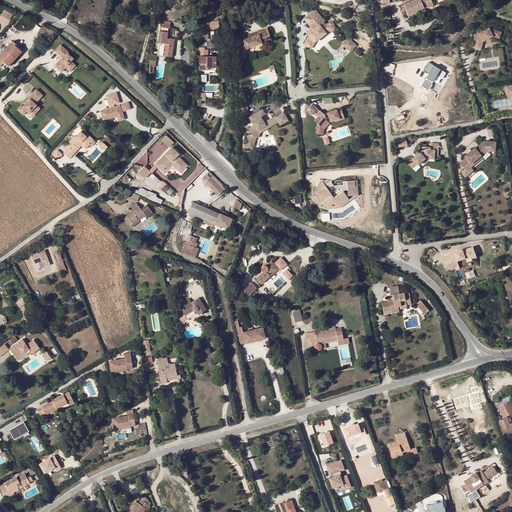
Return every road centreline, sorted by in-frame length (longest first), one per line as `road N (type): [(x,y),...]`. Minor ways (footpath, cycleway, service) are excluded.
road 1 (tertiary): [(173,119),(258,204),(392,261)]
road 2 (residential): [(0,260),(114,178),(173,119)]
road 3 (tertiary): [(97,476),(299,413)]
road 4 (tertiary): [(15,0),(94,46),(173,119)]
road 5 (tertiary): [(299,413),(474,363)]
road 6 (residential): [(395,249),(383,87)]
road 7 (unknown): [(223,435),(224,392),(205,285)]
